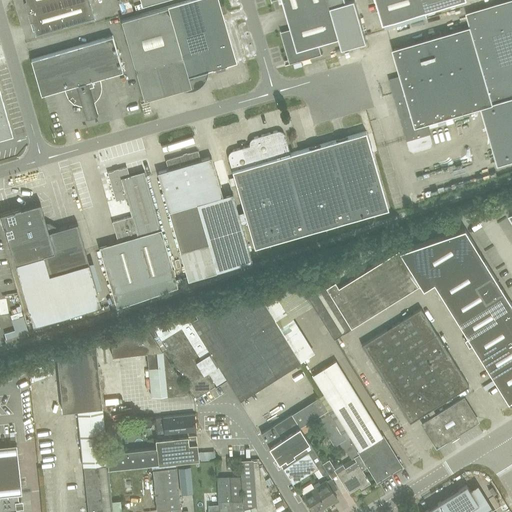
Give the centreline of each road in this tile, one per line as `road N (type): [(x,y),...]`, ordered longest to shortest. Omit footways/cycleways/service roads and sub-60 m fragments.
road 1 (unclassified): [(41,160),(274,93)]
road 2 (residential): [(299,511),(240,419),(219,407),(196,408)]
road 3 (unclassified): [(41,160),(0,17)]
road 4 (tertiary): [(377,511),(486,445)]
